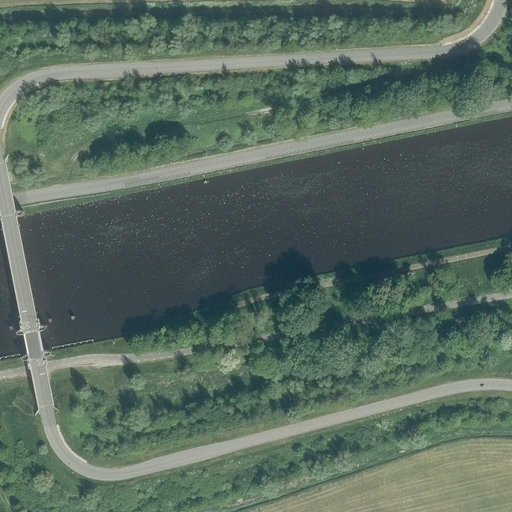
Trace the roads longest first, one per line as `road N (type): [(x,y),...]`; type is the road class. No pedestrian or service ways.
road 1 (tertiary): [(511,385),(442,390),(123,473),(83,469),(63,455),(49,429),(0,181)]
road 2 (tertiary): [(0,110),(28,81),(52,74),(434,52),(480,35),(500,0)]
road 3 (tertiary): [(0,203),(511,103)]
road 4 (unclassified): [(0,375),(511,294)]
